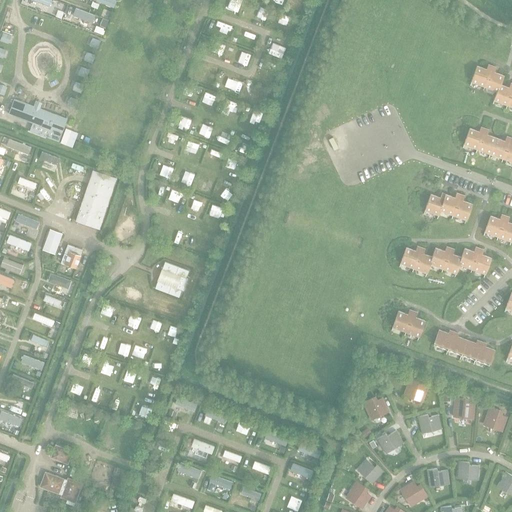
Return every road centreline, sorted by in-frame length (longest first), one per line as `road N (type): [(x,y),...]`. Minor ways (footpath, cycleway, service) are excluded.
road 1 (unclassified): [(162,478),(182,426),(280,461),(263,511)]
road 2 (unclassified): [(202,10),(266,33),(251,75),(186,51)]
road 3 (unclassified): [(70,227),(32,295),(0,383)]
road 4 (unclassified): [(45,431),(162,478)]
